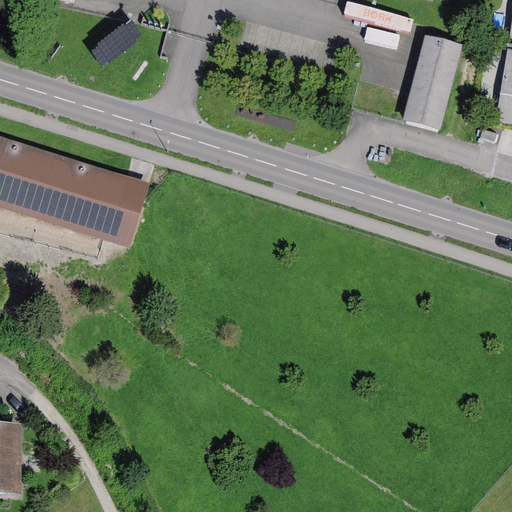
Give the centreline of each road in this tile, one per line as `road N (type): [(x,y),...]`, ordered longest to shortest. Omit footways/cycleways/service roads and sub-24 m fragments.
road 1 (secondary): [(511,240),(0,80)]
road 2 (track): [(0,372),(46,408),(111,511)]
